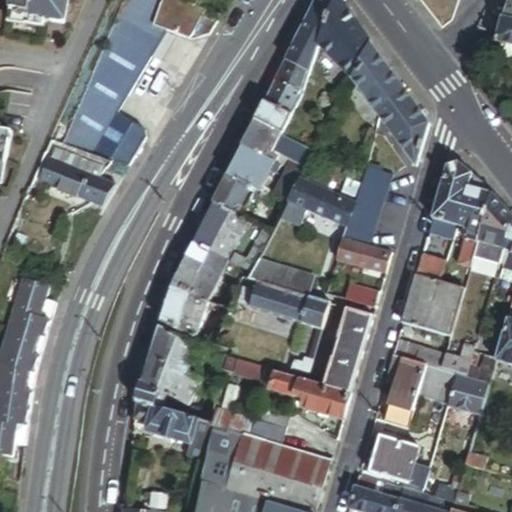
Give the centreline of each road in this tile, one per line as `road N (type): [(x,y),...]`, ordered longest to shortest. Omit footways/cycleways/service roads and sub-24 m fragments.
road 1 (tertiary): [(43,511),(86,304),(116,246),(239,67)]
road 2 (tertiary): [(95,511),(133,313),(239,67)]
road 3 (residential): [(333,511),(453,94)]
